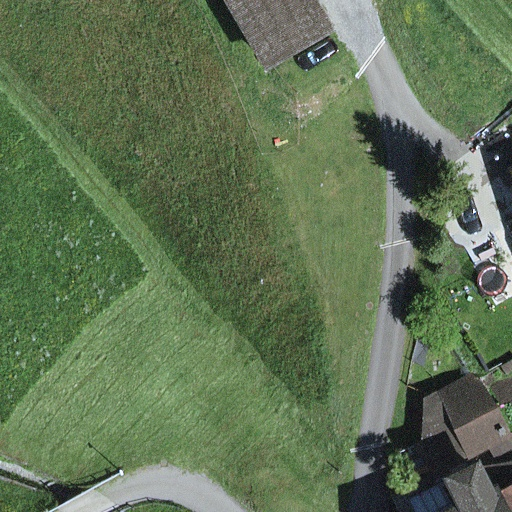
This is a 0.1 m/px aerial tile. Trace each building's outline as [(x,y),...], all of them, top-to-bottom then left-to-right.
[(229,0),(264,60),(317,28),(300,0),(229,0)] [(445,404),(455,429),(495,408),(478,375),(441,393),(445,404)] [(511,436),(495,408),(455,429),(467,458),(511,436)] [(500,511),(493,499),(489,498),(475,469),(409,501),(414,511),(500,511)] [(511,511),(511,487),(493,499),(500,511),(511,511)]
